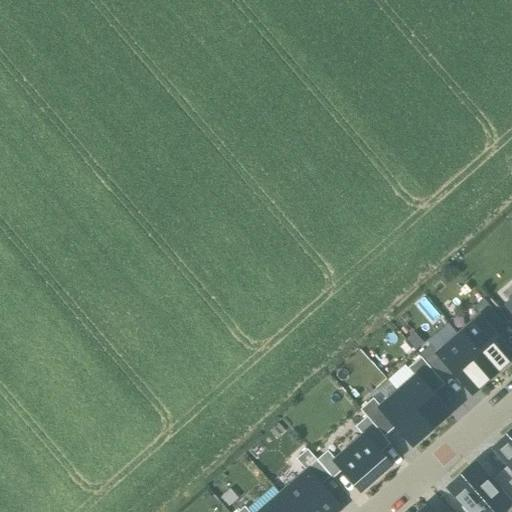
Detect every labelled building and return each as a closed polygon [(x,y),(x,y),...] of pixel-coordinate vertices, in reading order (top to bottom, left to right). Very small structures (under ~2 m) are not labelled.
[(462,332),(482,316),(477,309),(457,325),(462,332)] [(511,353),(481,318),(460,337),(494,376),(511,359),(511,353)] [(473,394),(494,376),(460,337),(439,355),(473,394)] [(417,377),(433,396),(445,385),(421,358),(409,369),(416,378),(417,377)] [(416,378),(399,393),(431,430),(450,415),(433,396),(417,377),(416,378)] [(431,430),(399,393),(381,408),(381,409),(397,427),(413,446),(431,430)] [(385,438),(397,427),(381,409),(381,408),(374,399),(361,410),(385,438)] [(511,434),(495,449),(511,469),(511,434)] [(365,437),(337,461),(336,462),(343,471),(362,492),(391,466),(365,437)] [(317,461),(308,450),(297,460),(308,472),(321,486),(331,477),(317,461)] [(336,462),(337,461),(328,452),(317,461),(331,477),(333,479),(343,471),(336,462)] [(511,505),(477,465),(449,489),(469,511),(504,511),(511,505)] [(281,496),(295,511),(337,511),(341,509),(321,486),(308,472),(281,496)] [(295,511),(281,496),(262,511),(295,511)]
